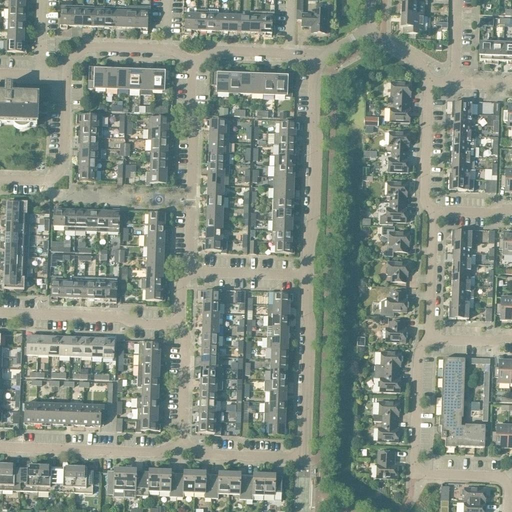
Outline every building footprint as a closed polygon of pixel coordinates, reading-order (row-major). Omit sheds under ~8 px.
[(25,4),(24,0),(8,0),(8,10),(28,11),(28,4),(25,4)] [(427,5),(427,0),(404,0),(405,4),(401,4),(401,16),(423,17),(423,5),(427,5)] [(71,27),(72,7),(61,7),(60,30),(67,30),(67,27),(71,27)] [(82,28),(83,7),(72,7),(71,27),(82,28)] [(93,28),(93,8),(83,7),(82,28),(93,28)] [(126,9),(125,29),(136,30),(137,7),(126,7),(126,9)] [(136,30),(140,30),(140,33),(147,33),(148,14),(150,14),(150,8),(137,7),(136,30)] [(104,28),(104,8),(93,8),(93,28),(104,28)] [(114,29),(115,9),(104,8),(104,28),(114,29)] [(125,29),(126,9),(115,9),(114,29),(125,29)] [(191,32),(195,32),(196,15),(196,9),(188,9),(187,11),(186,15),(184,15),(184,35),(191,35),(191,32)] [(27,17),(28,11),(8,10),(8,21),(24,21),(24,17),(27,17)] [(206,32),(207,11),(196,10),(196,15),(195,32),(206,32)] [(217,33),(218,11),(207,11),(206,32),(217,33)] [(228,33),(228,17),(218,16),(218,11),(217,33),(228,33)] [(249,34),(250,12),(249,17),(239,17),(238,33),(249,34)] [(260,34),(261,13),(250,12),(249,34),(260,34)] [(326,35),(327,12),(312,12),(312,15),(302,15),(302,21),(302,27),(311,27),(311,34),(326,35)] [(261,13),(260,34),(264,34),(264,38),(271,38),(272,19),(274,19),(274,13),(261,13)] [(422,28),(423,17),(401,16),(400,28),(403,28),(403,35),(426,36),(426,29),(422,28)] [(238,33),(239,17),(228,17),(228,33),(238,33)] [(24,26),(24,21),(8,21),(7,32),(27,32),(27,26),(24,26)] [(27,39),(27,32),(7,32),(7,42),(23,43),(23,39),(27,39)] [(7,42),(3,42),(3,54),(26,54),(26,47),(23,47),(23,43),(7,42)] [(491,65),(492,44),(480,44),(479,62),(484,62),(484,65),(491,65)] [(502,63),(503,45),(492,44),(491,65),(498,66),(498,62),(502,63)] [(511,66),(511,44),(503,45),(502,63),(507,63),(507,66),(511,66)] [(106,72),(102,72),(102,69),(89,68),(88,82),(87,90),(94,90),(106,90),(106,72)] [(118,72),(117,72),(113,72),(113,69),(106,69),(106,72),(106,90),(117,90),(118,72)] [(128,91),(129,73),(125,73),(125,69),(117,69),(117,72),(118,72),(117,90),(128,91)] [(141,73),(141,70),(134,70),(134,73),(129,73),(128,91),(140,91),(141,73)] [(152,74),(153,70),(145,70),(145,73),(141,73),(140,91),(140,96),(151,97),(151,92),(152,74)] [(152,74),(151,92),(162,92),(162,94),(169,95),(170,71),(157,71),(156,74),(152,74)] [(228,94),(229,73),(229,76),(225,76),(225,73),(211,73),(211,87),(217,87),(216,94),(228,94)] [(240,95),(241,74),(240,74),(240,77),(236,77),(236,73),(229,73),(228,94),(240,95)] [(251,95),(252,77),(247,77),(247,74),(241,74),(240,95),(251,95)] [(264,78),(264,74),(257,74),(256,77),(252,77),(251,95),(263,96),(263,78),(264,78)] [(275,78),(275,75),(268,75),(268,78),(264,78),(263,78),(263,96),(274,96),(275,78)] [(275,78),(274,96),(285,97),(285,99),(292,99),(293,76),(279,75),(279,78),(275,78)] [(393,103),(408,104),(408,98),(410,98),(411,84),(391,83),(390,97),(393,97),(393,103)] [(0,127),(1,127),(1,126),(13,126),(13,127),(15,129),(16,130),(18,130),(20,131),(22,131),(24,131),(25,130),(27,130),(27,129),(28,129),(29,128),(29,127),(36,127),(37,96),(11,95),(12,85),(5,85),(5,88),(1,88),(0,95),(0,94),(0,127)] [(408,110),(408,104),(393,103),(393,109),(390,109),(389,123),(409,124),(410,110),(408,110)] [(451,115),(471,116),(471,105),(459,104),(451,104),(451,115)] [(511,128),(511,106),(507,106),(507,112),(503,112),(503,122),(507,122),(506,128),(511,128)] [(471,127),(471,116),(451,115),(451,121),(453,121),(453,126),(471,127)] [(81,128),(102,129),(102,117),(78,116),(78,123),(81,124),(81,128)] [(147,130),(168,131),(168,127),(171,127),(171,120),(152,119),(152,118),(148,117),(147,130)] [(209,133),(229,133),(230,122),(206,121),(206,128),(209,128),(209,133)] [(274,135),(295,136),(295,131),(298,132),(299,125),(279,124),(279,135),(274,135)] [(470,138),(471,127),(453,126),(452,137),(470,138)] [(101,139),(102,129),(81,128),(81,132),(78,132),(78,139),(101,139)] [(168,135),(168,131),(147,130),(147,141),(152,141),(170,142),(171,136),(168,135)] [(229,144),(229,133),(209,133),(209,143),(229,144)] [(391,153),(406,154),(407,148),(408,148),(409,134),(389,133),(388,147),(392,147),(391,153)] [(295,147),(295,136),(274,135),(273,146),(295,147)] [(452,137),(452,148),(475,149),(475,138),(470,138),(452,137)] [(101,150),(101,139),(78,139),(77,145),(81,145),(80,149),(101,150)] [(170,149),(170,142),(152,141),(151,152),(167,153),(167,148),(170,149)] [(229,155),(229,144),(209,143),(208,154),(229,155)] [(294,157),(295,147),(273,146),(278,146),(278,157),(294,157)] [(475,149),(452,148),(452,159),(469,159),(474,159),(475,149)] [(100,161),(101,150),(80,149),(80,154),(77,154),(77,160),(100,161)] [(167,157),(167,153),(151,152),(151,163),(170,164),(170,157),(167,157)] [(406,160),(406,154),(391,153),(391,159),(388,159),(387,173),(407,174),(408,160),(406,160)] [(229,155),(208,154),(208,165),(229,166),(229,155)] [(294,157),(278,157),(274,157),(274,167),(294,168),(294,157)] [(469,170),(469,159),(452,159),(451,170),(469,170)] [(100,162),(100,161),(77,160),(77,167),(80,167),(80,171),(96,172),(96,161),(100,162)] [(169,170),(170,164),(151,163),(150,173),(146,173),(166,174),(166,170),(169,170)] [(229,166),(208,165),(208,176),(224,177),(224,176),(229,176),(229,166)] [(293,179),(294,168),(274,167),(273,178),(293,179)] [(468,181),(469,170),(451,170),(451,175),(449,175),(448,180),(468,181)] [(96,183),(96,172),(80,171),(79,175),(76,175),(76,182),(96,183)] [(511,193),(511,171),(505,171),(505,177),(501,177),(500,187),(504,187),(504,193),(511,193)] [(166,179),(166,174),(146,173),(145,187),(150,187),(150,185),(169,186),(169,179),(166,179)] [(208,176),(207,187),(223,187),(224,177),(208,176)] [(293,190),(293,179),(273,178),(273,189),(293,190)] [(468,181),(448,180),(448,192),(455,192),(455,191),(473,192),(473,181),(468,181)] [(390,203),(405,204),(405,198),(406,198),(407,184),(387,183),(386,197),(390,197),(390,203)] [(223,198),(223,187),(207,187),(207,198),(223,198)] [(293,201),(293,190),(273,189),(272,200),(293,201)] [(223,209),(223,198),(207,198),(206,209),(223,209)] [(6,214),(26,215),(27,204),(25,204),(25,202),(24,201),(23,201),(21,200),(20,201),(19,201),(18,202),(17,203),(6,203),(4,203),(4,207),(3,207),(2,207),(6,209),(6,214)] [(292,212),(293,201),(272,200),(272,211),(292,212)] [(404,210),(405,204),(390,203),(389,209),(386,209),(386,217),(380,217),(379,226),(392,226),(392,223),(405,224),(406,210),(404,210)] [(64,232),(65,212),(60,212),(61,208),(54,208),(53,228),(62,228),(62,232),(64,232)] [(222,220),(223,209),(206,209),(206,219),(222,220)] [(108,213),(107,234),(119,234),(119,210),(112,210),(112,213),(108,213)] [(292,222),(292,212),(272,211),(272,222),(292,222)] [(75,232),(76,212),(65,212),(64,232),(75,232)] [(86,233),(86,212),(76,212),(75,232),(86,233)] [(96,233),(97,213),(86,212),(86,233),(96,233)] [(107,234),(108,213),(97,213),(96,233),(107,234)] [(26,215),(6,214),(6,220),(2,221),(3,221),(3,225),(29,226),(29,215),(26,215)] [(148,226),(164,227),(164,222),(168,223),(168,215),(148,215),(148,226)] [(222,231),(222,220),(206,219),(206,230),(222,231)] [(292,233),(292,222),(272,222),(271,233),(292,233)] [(28,237),(29,226),(3,225),(3,229),(2,228),(2,229),(5,230),(5,236),(28,237)] [(164,231),(164,227),(148,226),(148,236),(144,236),(143,237),(167,238),(167,231),(164,231)] [(394,233),(394,228),(381,228),(381,236),(387,239),(387,245),(388,246),(388,247),(392,247),(392,253),(407,254),(407,248),(408,248),(409,234),(394,233)] [(221,242),(222,231),(206,230),(205,241),(221,242)] [(451,244),(471,244),(471,233),(458,233),(459,232),(451,232),(451,244)] [(291,244),(292,233),(271,233),(271,243),(291,244)] [(511,256),(511,234),(503,234),(502,240),(499,240),(498,250),(502,250),(502,256),(511,256)] [(28,247),(28,237),(5,236),(5,241),(1,242),(1,243),(2,242),(2,246),(28,247)] [(167,244),(167,238),(143,237),(143,248),(163,248),(164,244),(167,244)] [(227,242),(221,242),(205,241),(205,245),(202,245),(202,252),(221,253),(221,255),(226,255),(227,242)] [(291,248),(291,244),(271,243),(271,244),(272,244),(272,247),(275,247),(274,255),(294,255),(294,248),(291,248)] [(470,255),(471,244),(451,244),(451,249),(453,249),(453,255),(470,255)] [(28,258),(28,247),(2,246),(2,250),(1,250),(1,251),(5,252),(4,257),(28,258)] [(163,253),(163,248),(143,248),(147,248),(147,258),(166,259),(166,253),(163,253)] [(470,266),(470,255),(453,255),(452,265),(470,266)] [(27,269),(28,258),(4,257),(4,263),(0,264),(1,264),(1,268),(27,269)] [(166,266),(166,259),(147,258),(146,269),(163,270),(163,266),(166,266)] [(407,278),(408,264),(388,263),(387,268),(386,269),(385,275),(387,276),(387,277),(391,277),(390,283),(405,284),(406,278),(407,278)] [(470,277),(470,266),(452,265),(452,276),(470,277)] [(27,279),(27,269),(1,268),(1,272),(0,272),(4,273),(4,279),(24,280),(24,279),(27,279)] [(162,274),(163,270),(146,269),(146,280),(165,281),(166,274),(162,274)] [(469,287),(470,277),(452,276),(452,287),(469,287)] [(61,299),(62,283),(62,278),(51,277),(50,302),(57,302),(57,299),(61,299)] [(24,291),(24,280),(4,279),(3,284),(0,285),(1,286),(0,290),(3,290),(14,290),(15,292),(15,293),(17,293),(18,294),(19,293),(20,293),(21,292),(22,291),(24,291)] [(84,279),(84,284),(83,300),(94,300),(95,279),(84,279)] [(95,279),(94,300),(105,301),(105,284),(106,279),(95,279)] [(105,284),(105,301),(109,301),(109,304),(116,304),(117,285),(117,280),(106,279),(105,284)] [(141,280),(141,291),(145,291),(162,291),(162,287),(165,287),(165,281),(146,280),(141,280)] [(72,299),(73,283),(62,283),(61,299),(72,299)] [(83,300),(84,284),(73,283),(72,299),(83,300)] [(473,288),(469,287),(452,287),(451,298),(469,298),(473,298),(473,288)] [(162,296),(162,291),(145,291),(145,302),(164,303),(165,296),(162,296)] [(203,304),(219,305),(219,293),(200,293),(200,300),(203,300),(203,304)] [(268,306),(289,307),(289,303),(292,303),(292,296),(274,295),(274,293),(268,293),(268,306)] [(405,300),(405,294),(390,293),(390,299),(386,299),(386,300),(381,303),(380,318),(393,318),(393,313),(406,314),(406,300),(405,300)] [(468,309),(469,298),(451,298),(451,303),(449,303),(448,308),(468,309)] [(511,322),(511,305),(511,299),(500,299),(500,305),(496,305),(496,315),(500,315),(499,321),(511,322)] [(219,315),(219,305),(203,304),(202,315),(219,315)] [(288,318),(289,307),(268,306),(267,317),(288,318)] [(468,320),(468,309),(448,308),(448,320),(455,320),(468,320)] [(218,326),(219,315),(202,315),(202,326),(218,326)] [(288,329),(288,318),(267,317),(267,328),(288,329)] [(404,330),(404,324),(389,323),(389,329),(385,329),(385,330),(383,331),(383,337),(385,338),(385,343),(405,344),(405,330),(404,330)] [(218,337),(218,326),(202,326),(202,336),(218,337)] [(288,340),(288,329),(267,328),(266,339),(288,340)] [(217,348),(218,337),(202,336),(201,347),(217,348)] [(37,357),(38,337),(33,337),(34,337),(34,338),(27,338),(26,357),(37,357)] [(48,357),(49,339),(42,338),(43,338),(43,337),(38,337),(37,357),(48,357)] [(59,358),(59,338),(55,338),(55,339),(49,339),(48,357),(59,358)] [(70,358),(70,339),(64,339),(64,338),(64,339),(64,338),(59,338),(59,358),(70,358)] [(80,359),(81,339),(77,338),(77,339),(77,340),(70,339),(70,358),(80,359)] [(91,359),(92,340),(85,340),(85,339),(86,339),(81,339),(80,359),(91,359)] [(102,359),(103,339),(98,339),(98,340),(99,340),(92,340),(91,359),(102,359)] [(103,339),(102,359),(113,360),(114,341),(107,341),(107,340),(103,339)] [(287,350),(288,340),(266,339),(266,349),(287,350)] [(138,356),(159,357),(159,352),(163,353),(163,345),(145,345),(144,343),(139,343),(138,356)] [(217,359),(217,348),(201,347),(201,358),(217,359)] [(287,361),(287,350),(266,349),(271,350),(271,361),(287,361)] [(374,373),(398,374),(398,368),(400,368),(400,354),(380,353),(380,366),(374,366),(374,373)] [(159,367),(159,357),(138,356),(138,367),(159,367)] [(217,370),(217,359),(201,358),(200,369),(217,370)] [(464,372),(464,369),(464,360),(443,360),(442,369),(442,371),(442,388),(441,388),(441,390),(442,390),(441,407),(441,409),(441,417),(439,417),(439,428),(439,435),(441,435),(441,440),(445,441),(445,449),(455,449),(455,448),(456,448),(473,448),(473,449),(475,449),(475,448),(484,449),(485,427),(476,427),(473,426),(473,427),(465,426),(465,428),(461,428),(461,426),(460,426),(461,419),(462,419),(462,410),(463,410),(463,407),(463,391),(463,388),(464,372)] [(286,372),(287,361),(271,361),(270,371),(286,372)] [(509,385),(510,363),(498,362),(498,368),(494,368),(493,378),(497,378),(497,384),(509,385)] [(159,378),(159,367),(138,367),(137,377),(159,378)] [(200,369),(200,380),(216,380),(222,381),(223,370),(217,370),(200,369)] [(286,383),(286,372),(270,371),(270,382),(286,383)] [(398,380),(398,374),(374,373),(374,379),(379,380),(379,393),(399,394),(399,380),(398,380)] [(158,389),(159,378),(137,377),(137,388),(142,388),(158,389)] [(200,380),(200,391),(216,391),(222,391),(222,381),(216,380),(200,380)] [(264,382),(264,393),(269,393),(286,394),(286,383),(270,382),(264,382)] [(158,400),(158,389),(142,388),(141,399),(158,400)] [(215,402),(216,391),(200,391),(199,401),(215,402)] [(285,405),(286,394),(269,393),(269,404),(285,405)] [(136,410),(137,410),(157,411),(158,400),(141,399),(136,399),(136,410)] [(215,412),(215,402),(199,401),(199,412),(221,413),(215,412)] [(372,416),(372,423),(381,423),(396,424),(397,418),(398,418),(399,404),(379,403),(378,416),(372,416)] [(285,415),(285,405),(269,404),(264,404),(264,414),(269,415),(285,415)] [(24,423),(24,425),(35,425),(36,408),(36,405),(25,405),(24,405),(24,423)] [(83,410),(82,427),(89,427),(100,428),(100,426),(103,427),(104,407),(100,407),(100,408),(100,411),(90,410),(83,410)] [(36,408),(35,425),(48,426),(52,426),(53,409),(49,409),(36,408)] [(53,409),(52,426),(62,426),(67,426),(68,409),(62,409),(53,409)] [(68,409),(67,426),(75,427),(82,427),(83,410),(76,410),(68,409)] [(137,410),(137,421),(157,421),(157,411),(137,410)] [(221,424),(221,413),(199,412),(198,423),(221,424)] [(264,414),(263,425),(268,425),(284,426),(285,415),(269,415),(264,414)] [(160,426),(157,426),(157,421),(136,421),(135,434),(141,434),(141,432),(160,433),(160,426)] [(220,437),(221,424),(198,423),(198,427),(195,427),(195,434),(214,435),(214,437),(220,437)] [(396,430),(396,424),(381,423),(381,429),(378,429),(377,443),(397,444),(398,430),(396,430)] [(284,430),(284,426),(268,425),(268,437),(287,438),(287,431),(284,430)] [(507,450),(508,428),(496,427),(495,433),(491,433),(491,443),(495,443),(495,449),(507,450)] [(394,462),(394,454),(378,453),(377,466),(376,466),(376,480),(396,480),(396,466),(393,466),(393,462),(394,462)] [(20,493),(21,467),(14,467),(14,464),(10,464),(11,463),(10,463),(9,467),(3,466),(2,492),(20,493)] [(38,493),(39,468),(33,468),(32,464),(31,464),(31,465),(27,465),(27,467),(21,467),(20,493),(38,493)] [(56,494),(57,468),(50,468),(50,466),(46,465),(47,464),(46,464),(45,468),(39,468),(38,493),(56,494)] [(74,495),(74,469),(69,469),(68,465),(67,465),(67,466),(63,466),(63,469),(57,468),(56,494),(74,495)] [(74,469),(74,495),(92,495),(93,470),(86,470),(86,467),(82,467),(82,466),(81,469),(74,469)] [(123,499),(124,499),(125,471),(118,471),(118,470),(119,470),(113,469),(113,470),(114,470),(114,473),(107,472),(107,487),(104,488),(106,491),(106,496),(113,496),(113,498),(123,498),(123,499)] [(141,497),(142,474),(136,473),(136,471),(136,470),(131,470),(131,471),(132,471),(125,471),(124,499),(135,499),(135,497),(141,497)] [(159,493),(160,472),(153,472),(153,471),(148,471),(148,474),(142,474),(141,497),(148,497),(148,492),(159,493)] [(176,498),(177,475),(171,475),(171,472),(171,471),(166,471),(166,472),(166,473),(160,472),(159,493),(169,493),(169,498),(176,498)] [(194,494),(194,474),(187,473),(188,473),(188,472),(183,472),(183,473),(183,475),(177,475),(176,498),(183,499),(183,494),(194,494)] [(211,500),(212,476),(205,476),(205,473),(206,473),(201,473),(201,474),(194,474),(194,494),(204,495),(204,499),(211,500)] [(228,495),(229,475),(222,475),(222,474),(223,474),(223,473),(218,473),(218,474),(218,476),(212,476),(211,500),(218,500),(218,495),(228,495)] [(246,501),(246,477),(240,477),(240,475),(241,475),(241,474),(236,474),(235,474),(236,474),(236,475),(229,475),(228,495),(239,496),(239,501),(246,501)] [(263,497),(264,476),(257,476),(257,475),(258,475),(252,474),(252,475),(253,475),(253,478),(246,477),(246,501),(252,501),(253,496),(263,497)] [(264,476),(263,497),(274,497),(273,502),(281,502),(281,498),(283,494),(281,493),(282,479),(275,478),(275,476),(276,476),(276,475),(270,475),(270,476),(271,476),(264,476)] [(463,503),(485,504),(485,490),(464,489),(464,490),(462,491),(462,496),(464,497),(463,503)] [(484,511),(485,504),(463,503),(463,511),(484,511)]
